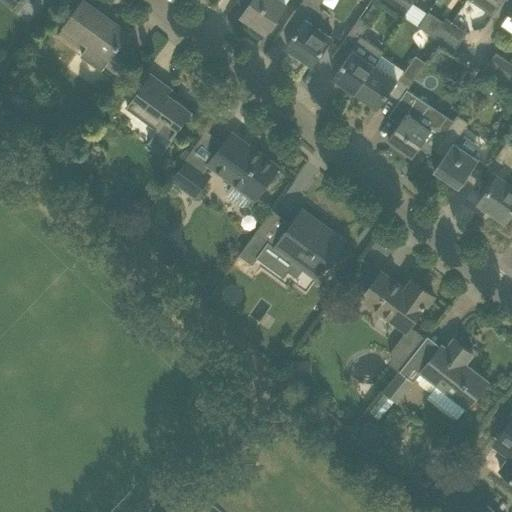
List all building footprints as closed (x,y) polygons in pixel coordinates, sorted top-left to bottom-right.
[(252,0),(242,15),(267,32),(286,3),(281,0),(252,0)] [(322,0),(303,0),(291,18),(301,24),(287,45),(313,63),(332,36),(319,27),(329,13),(318,6),(322,0)] [(400,0),(384,0),(383,2),(404,17),(411,7),(400,0)] [(472,0),(493,14),(502,0),(472,0)] [(63,27),(87,45),(81,55),(102,70),(106,64),(122,76),(137,56),(122,44),(129,33),(104,15),(102,18),(81,3),(63,27)] [(360,17),(346,36),(357,43),(370,23),(360,17)] [(446,17),(439,27),(461,42),(468,32),(446,17)] [(461,42),(439,27),(433,36),(454,51),(461,42)] [(447,66),(454,55),(440,46),(432,57),(447,66)] [(0,67),(4,67),(11,59),(10,52),(4,48),(0,48),(0,67)] [(353,49),(334,77),(356,93),(376,65),(353,49)] [(511,74),(511,61),(496,51),(489,61),(511,76),(511,74)] [(401,73),(413,81),(426,62),(415,54),(404,70),(401,73)] [(376,65),(356,93),(378,108),(397,79),(401,73),(404,70),(382,55),(376,65)] [(504,86),(511,76),(489,61),(483,71),(504,86)] [(161,152),(171,139),(192,111),(161,89),(165,84),(151,73),(126,106),(158,129),(149,142),(161,152)] [(388,139),(413,156),(432,129),(419,120),(430,104),(407,88),(389,115),(400,123),(388,139)] [(14,105),(12,92),(2,93),(4,106),(14,105)] [(444,156),(434,170),(459,187),(479,158),(475,155),(482,145),(465,134),(459,143),(455,141),(469,122),(458,114),(434,149),(444,156)] [(210,163),(234,181),(227,190),(228,196),(242,205),(248,205),(254,196),(256,197),(278,167),(232,132),(210,163)] [(497,176),(480,201),(506,220),(511,211),(511,184),(507,181),(511,173),(511,140),(508,138),(487,169),(497,176)] [(195,195),(209,175),(188,160),(174,179),(195,195)] [(104,205),(117,214),(124,203),(112,194),(104,205)] [(317,277),(345,240),(303,209),(275,247),(317,277)] [(252,265),(269,242),(256,232),(239,255),(252,265)] [(149,237),(167,254),(175,246),(166,238),(162,242),(152,233),(149,237)] [(407,330),(433,294),(413,280),(406,290),(381,271),(363,298),(407,330)] [(432,390),(437,384),(466,408),(488,381),(472,368),(470,370),(464,365),(473,354),(453,338),(446,348),(442,344),(437,351),(421,372),(417,377),(420,379),(420,383),(429,390),(432,390)] [(311,359),(290,360),(291,375),(312,374),(311,359)] [(383,391),(385,392),(370,411),(379,419),(395,400),(398,402),(414,381),(400,370),(383,391)] [(511,453),(500,469),(511,478),(511,419),(498,438),(511,448),(511,453)] [(378,446),(386,427),(366,420),(359,438),(378,446)] [(169,511),(210,511),(189,491),(169,511)]
